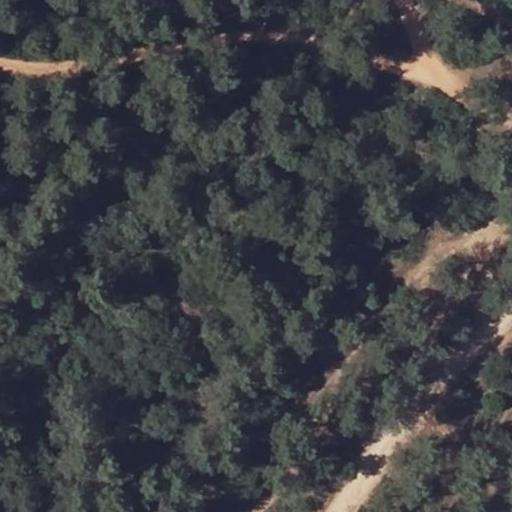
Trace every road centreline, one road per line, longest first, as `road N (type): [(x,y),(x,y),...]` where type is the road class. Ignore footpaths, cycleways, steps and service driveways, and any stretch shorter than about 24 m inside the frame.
road 1 (track): [(457,90),(366,48),(288,33),(0,55)]
road 2 (track): [(511,328),(367,511)]
road 3 (track): [(511,123),(457,90),(421,47),(407,0)]
